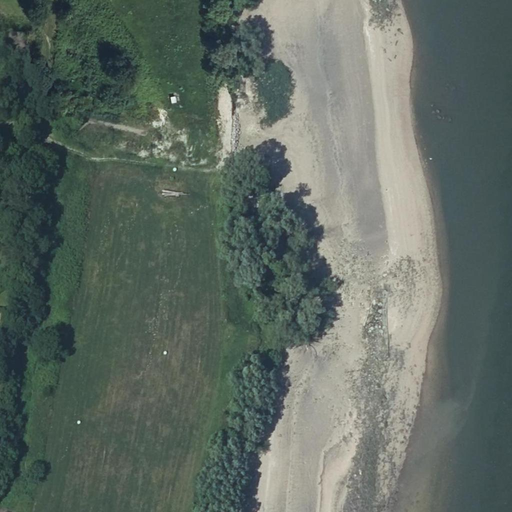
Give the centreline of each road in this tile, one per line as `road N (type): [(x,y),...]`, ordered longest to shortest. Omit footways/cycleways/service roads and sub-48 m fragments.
road 1 (track): [(0,369),(32,139)]
road 2 (track): [(0,138),(32,139),(59,0)]
